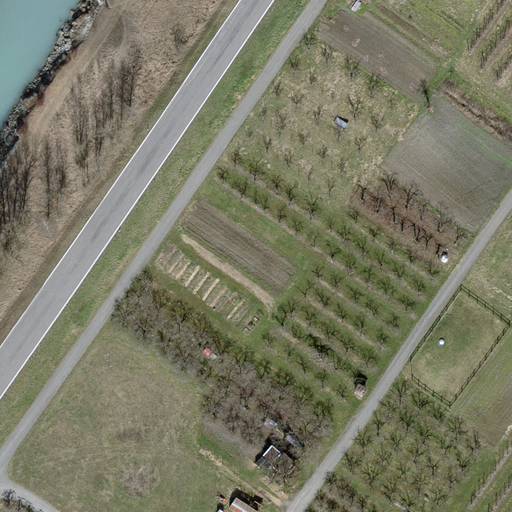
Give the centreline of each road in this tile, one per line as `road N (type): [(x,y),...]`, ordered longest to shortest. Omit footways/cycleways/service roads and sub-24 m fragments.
road 1 (track): [(0,464),(318,0)]
road 2 (tertiary): [(257,0),(0,371)]
road 3 (track): [(511,199),(294,511)]
